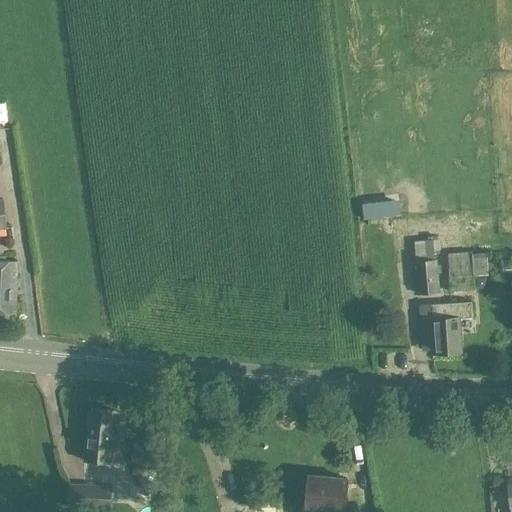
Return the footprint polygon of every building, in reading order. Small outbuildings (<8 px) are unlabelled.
[(362,203),(364,219),(400,215),(398,198),(362,203)] [(439,241),(414,243),(416,263),(414,263),(417,295),(438,293),(436,261),(434,261),(433,255),(440,254),(439,241)] [(447,255),(449,292),(474,290),(471,253),(447,255)] [(0,313),(15,315),(18,263),(0,261),(0,313)] [(476,279),(477,289),(488,288),(487,278),(476,279)] [(430,306),(430,322),(432,322),(434,355),(462,352),(459,320),(473,319),(472,303),(430,306)] [(66,332),(73,316),(63,311),(56,328),(66,332)] [(89,410),(85,462),(112,464),(116,412),(89,410)] [(306,508),(344,511),(347,479),(309,476),(306,508)] [(113,486),(70,484),(67,509),(111,511),(113,486)]
